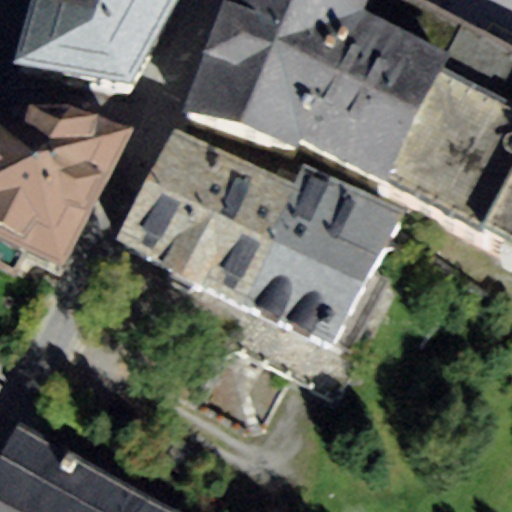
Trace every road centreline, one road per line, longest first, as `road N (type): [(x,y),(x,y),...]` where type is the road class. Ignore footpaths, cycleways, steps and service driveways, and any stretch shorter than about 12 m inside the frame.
road 1 (residential): [(156,142),(0,439)]
road 2 (residential): [(0,112),(156,142)]
road 3 (residential): [(213,0),(156,142)]
